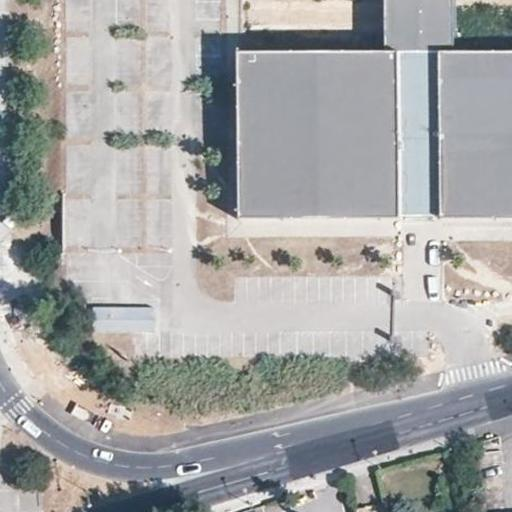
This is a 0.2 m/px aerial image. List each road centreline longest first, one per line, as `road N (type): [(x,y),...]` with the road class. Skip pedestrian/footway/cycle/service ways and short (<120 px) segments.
road 1 (secondary): [(305,456),(113,473),(60,450),(0,397)]
road 2 (secondary): [(305,456),(511,402)]
road 3 (secondary): [(305,456),(146,511)]
